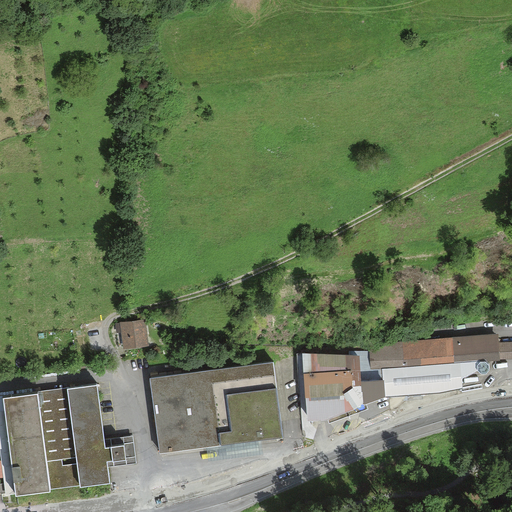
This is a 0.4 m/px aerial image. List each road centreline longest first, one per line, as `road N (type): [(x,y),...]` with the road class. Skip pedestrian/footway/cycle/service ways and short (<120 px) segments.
road 1 (track): [(118,361),(105,335),(117,315),(254,272),(511,139)]
road 2 (primary): [(511,396),(435,411),(220,491),(127,511)]
road 3 (track): [(511,470),(354,511)]
road 4 (track): [(511,503),(364,511)]
